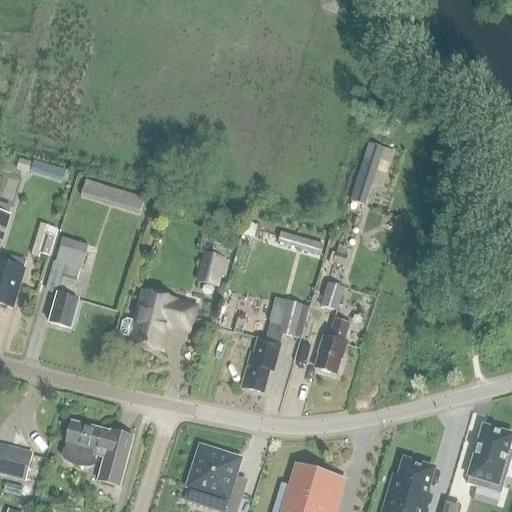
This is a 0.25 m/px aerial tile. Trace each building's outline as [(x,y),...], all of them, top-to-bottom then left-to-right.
[(368,145),(350,202),(364,206),(382,149),(368,145)] [(65,183),(69,171),(36,160),(32,172),(65,183)] [(80,197),(138,215),(143,200),(85,182),(80,197)] [(0,247),(10,216),(0,212),(0,247)] [(322,246),(279,234),(277,243),(320,255),(322,246)] [(40,254),(48,257),(54,237),(45,235),(40,254)] [(55,263),(79,271),(87,247),(62,239),(55,263)] [(195,283),(218,288),(225,259),(202,254),(195,283)] [(0,305),(12,309),(23,270),(0,262),(0,305)] [(99,289),(114,292),(121,267),(101,262),(97,274),(102,275),(99,289)] [(48,324),(70,330),(78,301),(71,299),(76,281),(62,277),(57,295),(48,324)] [(320,307),(336,312),(343,289),(327,284),(320,307)] [(131,339),(129,343),(161,351),(167,326),(189,332),(195,308),(174,303),(174,301),(143,293),(135,322),(126,320),(122,323),(120,327),(119,332),(122,336),(131,339)] [(309,309),(301,307),(286,303),(281,325),(270,322),(265,341),(257,339),(253,355),(250,354),(241,389),(263,395),(269,372),(273,373),(280,345),(279,345),(281,335),(301,340),(309,309)] [(343,344),(349,325),(333,320),(327,339),(322,337),(317,355),(319,355),(314,370),(334,376),(338,361),(341,362),(346,345),(343,344)] [(89,467),(93,466),(95,458),(103,460),(97,483),(119,488),(132,438),(110,432),(110,434),(71,423),(65,445),(66,445),(62,458),(65,461),(69,463),(72,465),(76,466),(80,467),(85,467),(89,467)] [(475,456),(466,485),(500,496),(511,456),(511,454),(506,453),(511,436),(483,428),(478,446),(477,446),(477,447),(478,447),(475,455),(474,456),(475,456)] [(0,476),(25,483),(33,454),(0,445),(0,476)] [(238,461),(200,449),(188,487),(224,498),(220,511),(236,511),(244,488),(231,483),(238,461)] [(387,503),(384,511),(424,511),(429,498),(424,496),(431,471),(405,463),(400,478),(395,477),(387,503)] [(283,485),(275,511),(333,511),(339,496),(322,490),(326,476),(297,467),(291,488),(283,485)]
